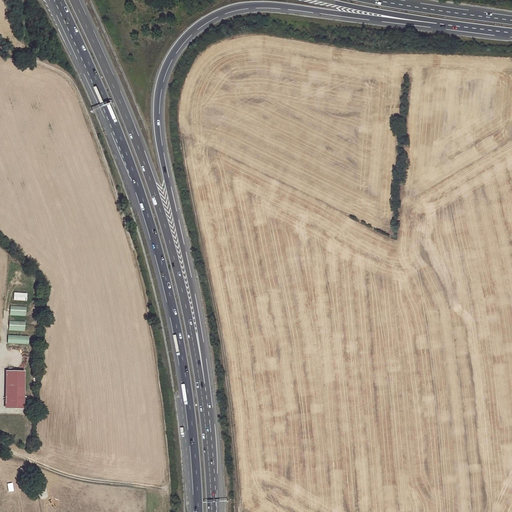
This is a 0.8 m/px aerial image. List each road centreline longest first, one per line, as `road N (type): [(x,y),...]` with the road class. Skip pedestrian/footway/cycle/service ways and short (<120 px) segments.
road 1 (track): [(0,448),(83,479),(151,489),(166,482),(143,298),(96,140),(65,75),(0,47)]
road 2 (trunk): [(200,384),(200,337),(157,129),(170,56),(208,18),(254,5),(436,23)]
road 3 (trunk): [(58,0),(121,141),(158,251),(182,361),(198,511)]
road 4 (trunk): [(200,384),(156,196),(73,0)]
road 5 (track): [(180,140),(220,338),(238,511)]
road 6 (trunk): [(511,20),(374,0)]
road 7 (trunk): [(211,511),(200,384)]
